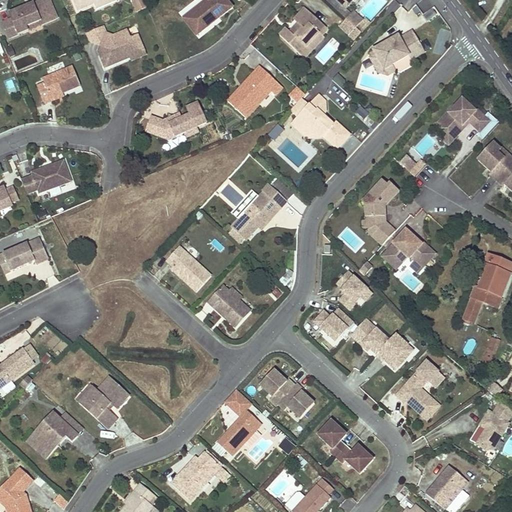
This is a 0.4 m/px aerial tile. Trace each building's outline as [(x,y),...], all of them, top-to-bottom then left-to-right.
[(58,18),(50,0),(42,0),(33,4),(34,6),(31,8),(28,6),(10,14),(12,19),(2,23),(9,39),(29,30),(27,26),(40,21),(42,25),(58,18)] [(118,2),(116,0),(73,0),(78,11),(94,4),(97,11),(118,2)] [(148,8),(144,0),(135,0),(134,0),(139,12),(148,8)] [(197,36),(233,8),(226,0),(207,0),(183,19),(197,36)] [(346,9),(353,0),(350,0),(344,7),(346,9)] [(328,30),(305,8),(294,20),(298,24),(300,26),(295,30),(293,29),(290,32),(286,29),(279,36),(300,55),(319,34),(322,36),(328,30)] [(363,21),(353,12),(347,20),(356,28),(363,21)] [(29,30),(42,25),(40,21),(27,26),(29,30)] [(362,34),(371,24),(368,21),(365,23),(364,22),(357,29),(362,34)] [(143,48),(138,35),(131,38),(128,31),(113,37),(107,34),(103,27),(87,33),(90,41),(101,46),(100,50),(103,51),(101,57),(105,68),(130,58),(131,58),(130,54),(143,48)] [(424,53),(413,32),(400,39),(399,37),(389,42),(390,45),(386,47),(385,45),(369,54),(373,63),(379,60),(385,70),(392,66),(396,71),(400,73),(411,67),(413,63),(411,60),(424,53)] [(304,59),(324,38),(322,36),(319,34),(300,55),(304,59)] [(146,55),(143,48),(130,54),(131,58),(130,58),(132,61),(146,55)] [(385,70),(379,60),(373,63),(379,73),(388,76),(396,71),(392,66),(385,70)] [(80,86),(72,67),(42,80),(44,84),(37,87),(44,104),(52,101),(51,98),(63,93),(80,86)] [(271,92),(271,91),(263,84),(270,77),(260,67),(247,81),(250,83),(243,91),(240,88),(227,102),(246,119),(271,92)] [(337,75),(333,81),(343,87),(346,81),(337,75)] [(283,88),(270,77),(263,84),(271,91),(271,92),(275,96),(283,88)] [(243,91),(250,83),(247,81),(240,88),(243,91)] [(305,95),(298,88),(292,95),(299,102),(302,99),(305,95)] [(327,113),(326,102),(319,96),(310,106),(316,112),(318,111),(324,116),(327,113)] [(334,125),(324,116),(318,111),(316,112),(310,106),(302,99),(299,102),(290,112),(298,119),(304,125),(302,127),(311,135),(314,138),(323,137),(337,150),(350,135),(336,122),(334,125)] [(455,135),(468,121),(470,123),(480,133),(490,122),(477,110),(475,111),(463,100),(455,107),(450,114),(448,113),(437,125),(448,135),(455,135)] [(199,133),(197,128),(207,124),(198,104),(187,108),(190,115),(181,119),(176,119),(175,116),(163,121),(152,117),(146,132),(167,140),(169,134),(176,137),(185,133),(187,138),(199,133)] [(369,114),(361,106),(355,112),(363,120),(369,114)] [(302,127),(304,125),(298,119),(292,125),(307,140),(311,135),(302,127)] [(449,146),(470,123),(468,121),(455,135),(448,135),(443,140),(449,146)] [(284,130),(279,125),(269,135),(274,140),(284,130)] [(497,181),(511,164),(511,157),(508,154),(504,159),(498,153),(501,150),(500,150),(494,144),(478,160),(486,168),(488,166),(491,169),(489,171),(491,173),(490,175),(497,181)] [(508,154),(501,148),(500,150),(501,150),(498,153),(504,159),(508,154)] [(404,167),(411,160),(407,156),(399,164),(403,168),(404,167)] [(416,164),(411,160),(404,167),(409,172),(416,164)] [(71,182),(64,161),(32,173),(33,176),(22,181),(27,195),(38,190),(39,193),(71,182)] [(420,161),(416,164),(409,172),(414,176),(424,165),(420,161)] [(511,164),(497,181),(504,188),(506,186),(511,191),(511,164)] [(395,232),(386,223),(385,215),(383,213),(383,209),(385,207),(385,205),(387,205),(399,192),(390,184),(388,186),(383,181),(363,203),(366,205),(366,218),(370,222),(370,227),(367,231),(383,246),(395,232)] [(271,221),(282,209),(269,197),(274,191),(269,186),(231,227),(247,241),(259,228),(268,218),(271,221)] [(0,217),(1,217),(0,215),(0,211),(13,206),(12,203),(19,200),(14,187),(6,191),(5,187),(0,188),(0,217)] [(287,203),(274,191),(269,197),(282,209),(287,203)] [(262,231),(271,221),(268,218),(259,228),(262,231)] [(370,227),(370,222),(366,218),(362,222),(363,227),(367,231),(370,227)] [(435,255),(425,245),(421,245),(417,241),(419,239),(408,229),(382,257),(396,270),(409,256),(415,262),(423,269),(435,255)] [(49,258),(40,239),(0,256),(0,263),(5,275),(21,268),(20,266),(25,264),(25,266),(35,262),(36,264),(49,258)] [(211,277),(192,259),(188,263),(182,258),(186,253),(179,247),(167,261),(173,267),(171,269),(182,279),(184,277),(186,279),(184,281),(197,293),(211,277)] [(192,259),(186,253),(182,258),(188,263),(192,259)] [(502,299),(511,275),(511,272),(511,263),(489,254),(485,265),(488,266),(479,289),(476,288),(464,319),(465,320),(470,322),(475,324),(483,303),(498,309),(502,299)] [(418,274),(423,269),(415,262),(410,267),(418,274)] [(365,276),(372,268),(367,263),(359,271),(365,276)] [(361,298),(368,291),(349,273),(338,285),(343,290),(344,289),(348,293),(345,295),(340,302),(349,310),(361,298)] [(508,301),(511,291),(511,275),(502,299),(508,301)] [(251,312),(240,301),(229,291),(223,286),(208,303),(222,316),(225,313),(229,316),(226,319),(236,328),(251,312)] [(243,298),(232,288),(229,291),(240,301),(243,298)] [(365,301),(372,295),(368,291),(361,298),(365,301)] [(336,342),(353,323),(339,310),(331,319),(324,312),(314,323),(336,342)] [(390,342),(377,330),(373,334),(367,329),(371,325),(366,320),(351,336),(357,341),(359,339),(370,349),(368,351),(377,359),(379,358),(377,356),(390,342)] [(377,330),(371,325),(367,329),(373,334),(377,330)] [(305,331),(313,339),(318,334),(310,326),(305,331)] [(377,356),(379,358),(383,362),(384,361),(387,358),(398,367),(413,351),(396,335),(390,342),(377,356)] [(370,349),(359,339),(357,341),(368,351),(370,349)] [(489,366),(498,341),(490,339),(482,363),(489,366)] [(491,366),(500,342),(498,341),(489,366),(491,366)] [(39,357),(30,345),(24,350),(33,362),(39,357)] [(0,389),(35,364),(33,362),(24,350),(7,362),(6,365),(4,367),(1,366),(0,365),(0,389)] [(398,367),(387,358),(384,361),(395,370),(398,367)] [(429,383),(439,373),(427,362),(418,372),(407,384),(396,397),(404,403),(405,401),(407,399),(409,401),(407,403),(427,421),(440,407),(421,389),(428,382),(429,383)] [(407,384),(418,372),(412,366),(401,379),(407,384)] [(278,405),(295,386),(289,380),(287,382),(285,384),(279,379),(281,377),(274,370),(260,386),(273,398),(270,401),(276,407),(278,405)] [(435,389),(445,378),(439,373),(429,383),(435,389)] [(117,410),(130,396),(110,378),(98,392),(94,388),(79,404),(108,430),(118,419),(109,411),(107,409),(111,404),(113,407),(117,410)] [(25,390),(32,382),(28,379),(21,386),(25,390)] [(496,398),(502,390),(493,382),(487,389),(496,398)] [(301,419),(315,404),(308,398),(306,400),(300,394),(302,392),(304,391),(297,384),(295,386),(278,405),(285,411),(288,408),(301,419)] [(79,404),(94,388),(91,386),(77,401),(79,404)] [(247,411),(252,405),(236,390),(225,403),(241,418),(233,427),(235,428),(229,433),(228,432),(217,443),(232,457),(262,425),(247,411)] [(494,449),(509,424),(507,423),(511,414),(511,411),(501,402),(493,414),(489,411),(480,426),(470,441),(487,451),(494,449)] [(78,436),(60,419),(54,413),(32,437),(49,452),(56,444),(64,435),(67,438),(72,443),(78,436)] [(84,430),(66,413),(60,419),(78,436),(84,430)] [(347,447),(341,441),(347,435),(338,427),(333,422),(332,421),(318,436),(333,449),(330,452),(336,458),(347,447)] [(59,447),(67,438),(64,435),(56,444),(59,447)] [(49,452),(32,437),(27,443),(44,458),(49,452)] [(296,447),(286,438),(279,446),(289,455),(296,447)] [(360,475),(374,460),(373,459),(368,455),(359,446),(353,452),(347,447),(336,458),(343,464),(345,461),(360,475)] [(190,502),(221,468),(205,453),(199,460),(189,471),(186,468),(171,484),(190,502)] [(189,471),(199,460),(196,457),(186,468),(189,471)] [(445,510),(468,483),(449,467),(426,495),(445,510)] [(31,511),(28,501),(26,501),(23,493),(34,482),(21,469),(4,488),(8,492),(0,499),(0,502),(6,508),(7,511),(31,511)] [(318,511),(331,498),(329,496),(334,490),(322,479),(292,511),(318,511)] [(148,511),(153,507),(152,506),(149,504),(155,497),(141,484),(135,492),(137,494),(127,506),(121,511),(148,511)] [(127,506),(137,494),(135,492),(125,504),(127,506)] [(58,496),(54,502),(63,508),(68,503),(58,496)] [(152,506),(158,499),(155,497),(149,504),(152,506)]
